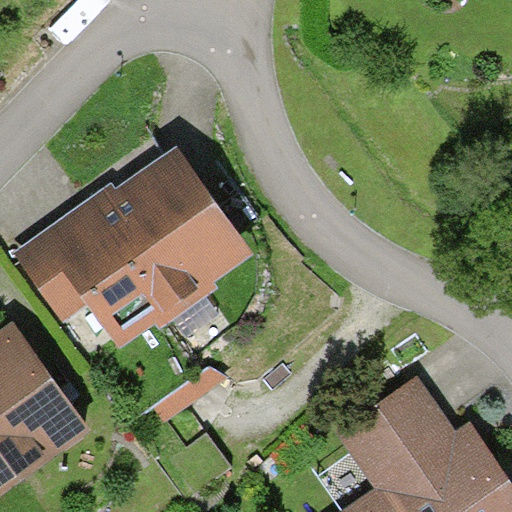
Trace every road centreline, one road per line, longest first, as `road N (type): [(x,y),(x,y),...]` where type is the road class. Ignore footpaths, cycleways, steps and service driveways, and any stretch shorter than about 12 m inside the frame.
road 1 (residential): [(511,363),(464,310),(322,223),(272,165),(226,45),(203,19)]
road 2 (residential): [(203,19),(163,11),(121,23),(0,144)]
